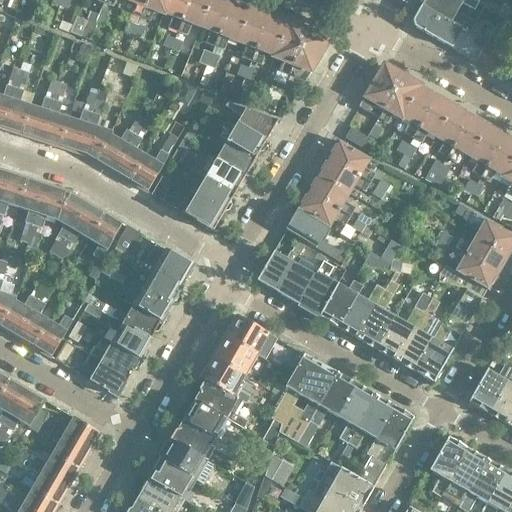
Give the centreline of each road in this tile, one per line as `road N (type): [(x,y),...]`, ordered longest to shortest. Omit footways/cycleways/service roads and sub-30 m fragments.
road 1 (residential): [(230,264),(372,30)]
road 2 (residential): [(230,264),(75,174),(0,150)]
road 3 (residential): [(439,412),(217,288)]
road 4 (residential): [(139,430),(217,288)]
road 5 (residential): [(139,430),(0,350)]
road 6 (residential): [(372,30),(511,108)]
road 7 (residential): [(511,287),(439,412)]
